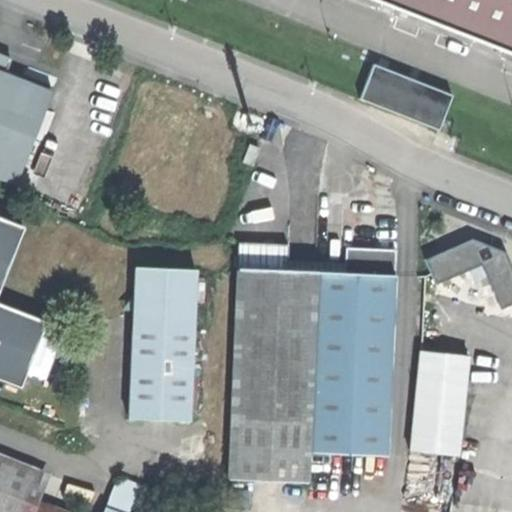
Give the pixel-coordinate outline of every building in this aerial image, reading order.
[(511,0),(384,0),(511,48),(511,0)] [(357,97),(436,129),(450,94),(371,63),(357,97)] [(0,177),(12,182),(49,90),(2,70),(0,69),(0,177)] [(241,158),(250,162),(256,147),(248,143),(241,158)] [(0,377),(17,385),(43,321),(0,303),(0,280),(22,226),(0,217),(0,377)] [(426,258),(436,281),(468,267),(480,262),(486,275),(500,307),(511,301),(511,270),(502,248),(486,243),(471,238),(426,258)] [(286,243),(235,241),(226,477),(217,477),(216,506),(249,507),(250,479),(305,481),(306,452),(385,455),(392,248),(343,246),(342,271),(285,269),(286,243)] [(474,281),(486,275),(480,262),(468,267),(474,281)] [(193,268),(133,265),(126,417),(186,420),(193,268)] [(464,352),(420,348),(416,386),(413,386),(404,486),(434,488),(433,499),(447,500),(451,454),(457,455),(463,390),(460,390),(464,352)] [(39,467),(0,450),(0,511),(21,511),(29,492),(39,467)] [(79,511),(29,492),(21,511),(79,511)]
